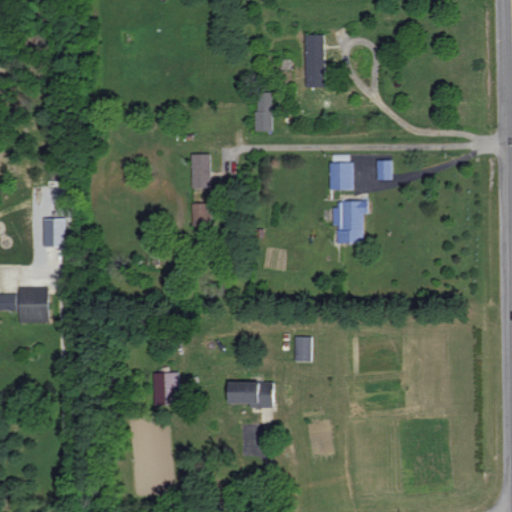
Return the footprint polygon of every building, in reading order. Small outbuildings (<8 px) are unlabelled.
[(326,86),(325,33),(306,34),(307,86),(326,86)] [(274,130),(273,97),(256,98),(257,130),(274,130)] [(212,186),(211,153),(192,153),(193,187),(212,186)] [(392,159),(378,159),(378,179),(392,178),(392,159)] [(331,189),(355,188),(355,161),(331,161),(331,189)] [(365,212),(369,212),(369,200),(335,200),(336,224),(338,224),(339,242),(365,242),(365,212)] [(212,202),(193,202),(193,225),(213,225),(212,202)] [(67,217),(46,218),(47,246),(68,245),(67,217)] [(50,321),(50,285),(20,286),(21,322),(50,321)] [(312,335),(296,336),(296,360),(313,360),(312,335)] [(180,371),(155,372),(156,404),(181,404),(180,371)] [(275,381),(230,381),(229,402),(250,403),(250,407),(274,407),(275,381)]
